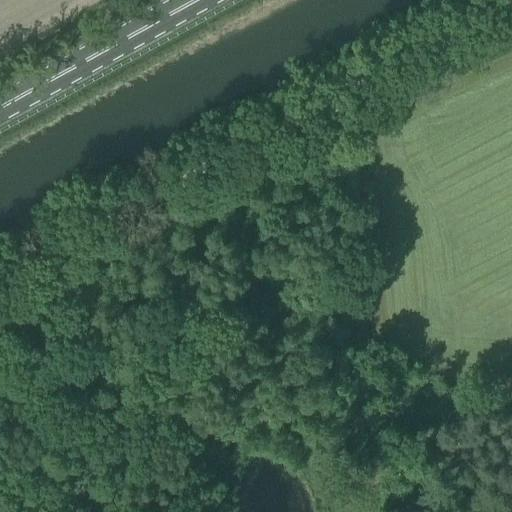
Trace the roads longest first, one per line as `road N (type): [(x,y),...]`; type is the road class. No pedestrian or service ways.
road 1 (track): [(511,1),(0,280)]
road 2 (primary): [(0,110),(202,0)]
